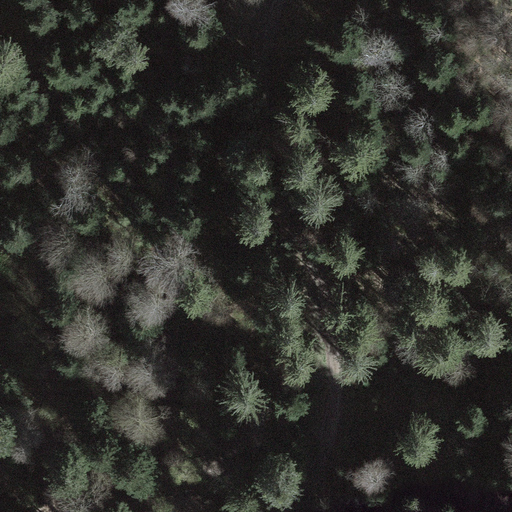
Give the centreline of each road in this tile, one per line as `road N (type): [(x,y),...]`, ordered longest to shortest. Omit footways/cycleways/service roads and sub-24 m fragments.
road 1 (track): [(40,511),(77,495),(160,487),(218,466),(235,451),(246,410),(232,356),(213,323),(65,116),(17,0)]
road 2 (track): [(279,0),(267,73),(270,138),(321,304),(330,366),(318,457),(292,511)]
